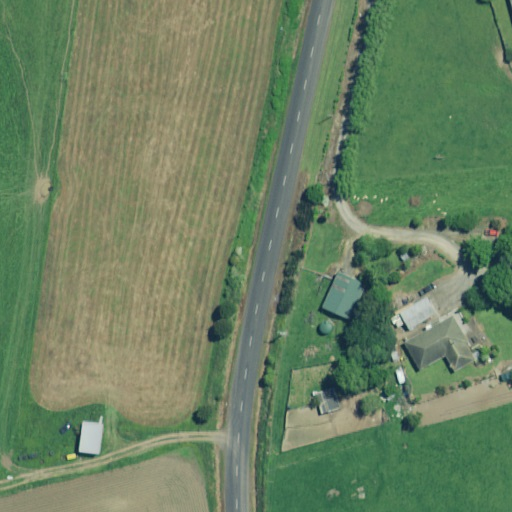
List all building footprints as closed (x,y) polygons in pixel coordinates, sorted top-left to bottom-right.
[(365,284),(352,279),(338,273),(323,308),(350,319),(365,284)] [(436,314),(427,298),(402,313),(411,329),(436,314)] [(339,322),(325,315),(317,330),(332,337),(339,322)] [(477,360),(452,315),(431,327),(432,329),(406,343),(422,370),(447,356),(456,371),(477,360)] [(339,408),(334,390),(318,395),(323,413),(339,408)] [(103,424),(84,423),(81,453),(101,454),(103,424)]
